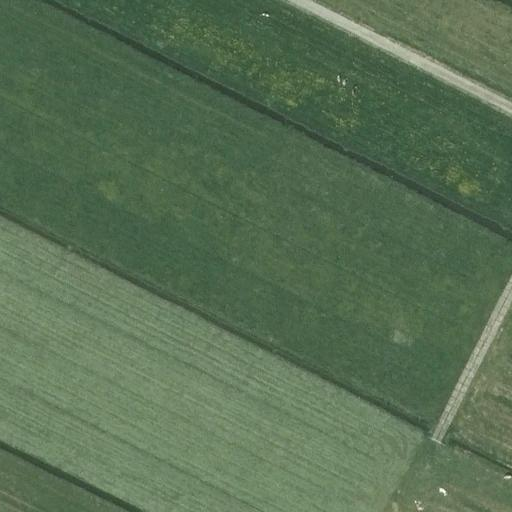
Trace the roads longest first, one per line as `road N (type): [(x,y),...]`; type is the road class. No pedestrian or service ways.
road 1 (track): [(511,102),(311,0)]
road 2 (track): [(511,294),(427,451)]
